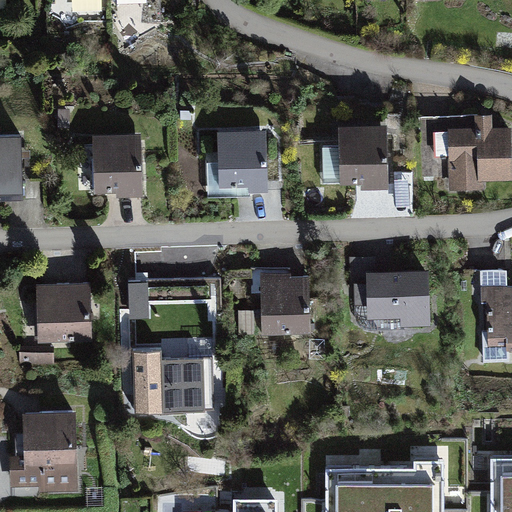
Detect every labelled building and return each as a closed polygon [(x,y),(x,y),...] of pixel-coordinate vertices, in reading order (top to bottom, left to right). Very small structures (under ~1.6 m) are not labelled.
[(70,109),(58,108),(58,128),(70,128),(70,109)] [(191,111),(180,111),(181,120),(191,119),(191,111)] [(475,127),(448,128),(448,131),(433,132),(434,156),(449,155),(450,190),(484,189),(484,180),(511,179),(511,151),(511,126),(493,127),(493,113),(474,114),(475,127)] [(387,124),(339,125),(339,147),(323,147),(323,182),(340,182),(340,184),(361,183),(361,189),(388,188),(387,124)] [(266,128),(218,130),(219,187),(248,187),(249,192),(268,192),(266,128)] [(142,131),(93,133),(95,192),(116,192),(116,198),(144,197),(142,131)] [(22,134),(0,134),(0,201),(24,201),(22,134)] [(83,162),(83,191),(93,191),(93,162),(83,162)] [(368,272),(376,271),(376,255),(350,256),(351,285),(355,285),(368,285),(368,272)] [(506,269),(480,270),(481,303),(486,303),(487,330),(482,330),(483,361),(510,361),(509,351),(511,350),(511,286),(507,287),(506,269)] [(376,271),(368,272),(368,285),(355,285),(356,304),(369,304),(369,314),(357,314),(357,318),(359,322),(361,325),(365,328),(369,329),(397,328),(397,317),(401,317),(402,326),(429,325),(428,270),(376,271)] [(291,272),(261,272),(262,335),(311,333),(310,275),(291,275),(291,272)] [(91,282),(37,283),(38,341),(93,340),(91,282)] [(142,345),(130,345),(131,412),(158,411),(159,414),(215,413),(214,354),(173,355),(172,340),(147,340),(142,345)] [(54,345),(20,346),(20,364),(54,364),(54,345)] [(76,411),(23,412),(24,455),(10,456),(11,486),(39,486),(40,492),(79,491),(76,411)] [(511,511),(511,457),(492,458),(491,511),(511,511)] [(414,466),(326,467),(326,511),(443,511),(443,458),(414,459),(414,466)] [(234,511),(183,511),(278,511),(278,497),(234,497),(234,511)]
